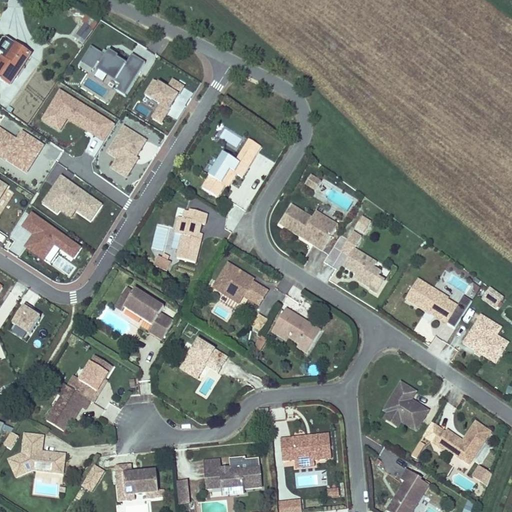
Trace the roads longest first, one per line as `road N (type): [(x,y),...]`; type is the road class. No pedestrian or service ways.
road 1 (residential): [(383,329),(280,262),(261,240),(260,216),(304,135),(304,111),(288,90),(226,59)]
road 2 (residential): [(0,257),(50,291),(83,286),(226,59)]
road 3 (residential): [(130,422),(165,435),(218,432),(259,398),(347,390)]
road 4 (residential): [(383,329),(511,416)]
road 5 (residential): [(226,59),(108,0)]
road 6 (residential): [(360,511),(347,390)]
